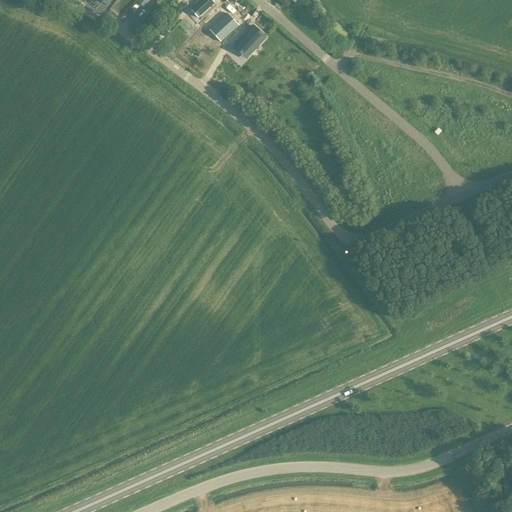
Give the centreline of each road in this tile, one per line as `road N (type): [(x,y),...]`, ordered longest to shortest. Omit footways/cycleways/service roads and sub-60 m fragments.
road 1 (unclassified): [(460,193),(351,240),(335,232),(219,98),(71,0)]
road 2 (primary): [(511,315),(76,511)]
road 3 (unclassified): [(149,511),(220,481),(303,465),(427,468),(511,432)]
road 4 (unclassified): [(340,67),(351,57),(511,96)]
road 5 (unclassified): [(460,193),(437,158),(340,67)]
